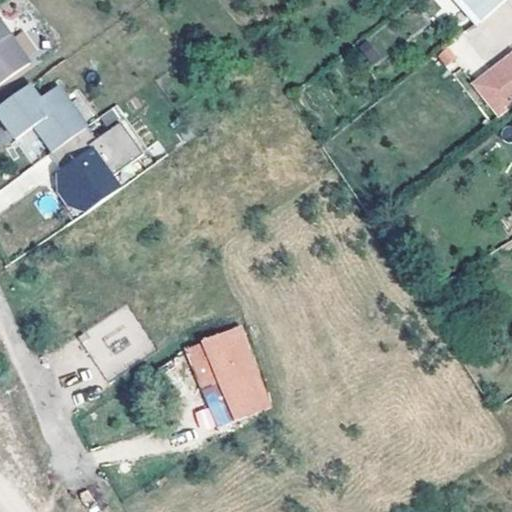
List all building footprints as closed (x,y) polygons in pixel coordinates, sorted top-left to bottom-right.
[(452,0),(476,25),(482,20),(463,0),(452,0)] [(511,0),(463,0),(482,20),(485,23),(511,0)] [(0,85),(30,64),(0,22),(0,85)] [(378,56),(369,44),(357,54),(367,65),(378,56)] [(381,60),(378,56),(367,65),(370,69),(381,60)] [(511,58),(481,84),(506,116),(511,111),(511,58)] [(33,87),(0,111),(0,113),(21,142),(39,128),(56,151),(90,126),(62,88),(44,101),(33,87)] [(126,119),(98,138),(95,140),(118,173),(149,152),(126,119)] [(126,186),(118,173),(95,140),(98,138),(90,126),(56,151),(52,154),(64,170),(71,164),(77,173),(64,183),(64,189),(69,196),(74,198),(80,194),(92,210),(126,186)] [(64,170),(61,172),(64,183),(77,173),(71,164),(64,170)] [(69,196),(74,203),(92,210),(80,194),(74,198),(69,196)] [(126,305),(77,335),(105,380),(154,350),(126,305)] [(273,410),(241,336),(202,347),(236,426),(273,410)] [(199,431),(213,428),(209,407),(195,410),(199,431)]
